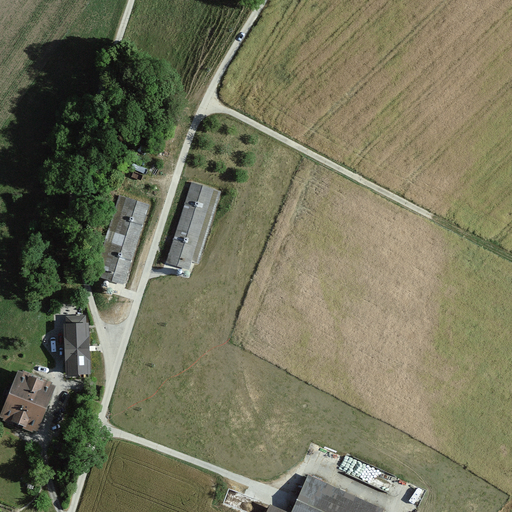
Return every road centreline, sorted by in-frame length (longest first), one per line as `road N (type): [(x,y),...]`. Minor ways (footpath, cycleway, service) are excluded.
road 1 (residential): [(122,347),(107,338),(94,311),(71,206),(131,0)]
road 2 (track): [(206,100),(511,256)]
